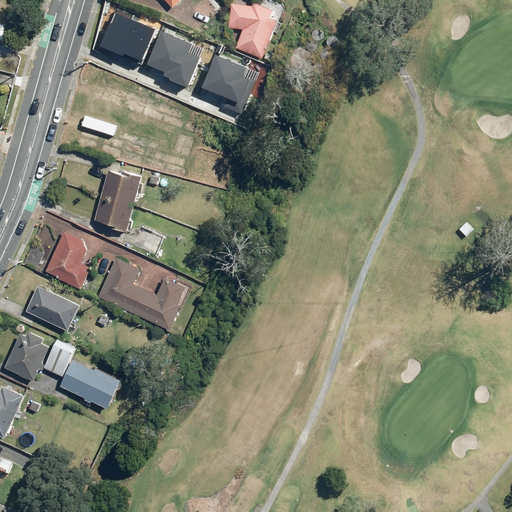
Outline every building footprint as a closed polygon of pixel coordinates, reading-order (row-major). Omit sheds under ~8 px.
[(166,0),(174,8),(183,0),(166,0)] [(218,0),(201,0),(192,8),(206,24),(225,8),(218,0)] [(267,56),(280,18),(274,15),(277,9),(259,3),(255,5),(235,3),(230,28),(246,29),(240,47),(267,56)] [(150,55),(162,26),(121,10),(108,42),(132,52),(134,48),(150,55)] [(196,45),(164,31),(152,64),(170,71),(169,75),(174,77),(173,79),(192,86),(203,58),(192,54),(196,45)] [(253,66),(221,53),(208,85),(230,94),(225,107),(244,114),(258,78),(250,75),(253,66)] [(103,176),(94,221),(114,225),(113,229),(128,232),(139,177),(108,170),(106,176),(103,176)] [(470,220),(462,227),(469,235),(477,228),(470,220)] [(69,227),(50,270),(61,275),(60,277),(84,288),(95,265),(86,261),(96,240),(69,227)] [(168,278),(119,256),(102,294),(174,327),(194,283),(170,273),(168,278)] [(42,284),(30,311),(73,329),(84,302),(42,284)] [(61,337),(57,345),(47,340),(49,336),(34,329),(31,335),(25,332),(9,366),(38,380),(43,368),(47,370),(49,366),(67,375),(76,357),(77,355),(81,346),(61,337)] [(88,398),(95,402),(97,399),(114,407),(127,379),(99,366),(98,368),(76,357),(67,375),(63,383),(89,395),(88,398)] [(5,388),(0,386),(0,431),(10,436),(28,392),(7,383),(5,388)]
